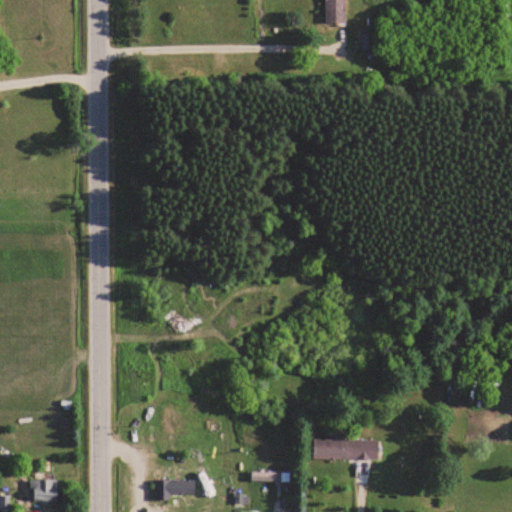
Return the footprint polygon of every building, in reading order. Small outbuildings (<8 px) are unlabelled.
[(345,22),(344,0),(324,0),(324,22),(345,22)] [(313,459),(377,459),(377,439),(313,439),(313,459)] [(257,473),(257,481),(288,481),(288,473),(257,473)] [(57,479),(30,479),(30,501),(57,501),(57,479)] [(154,500),(189,500),(189,479),(154,479),(154,500)] [(0,510),(8,510),(8,497),(0,496),(0,510)]
